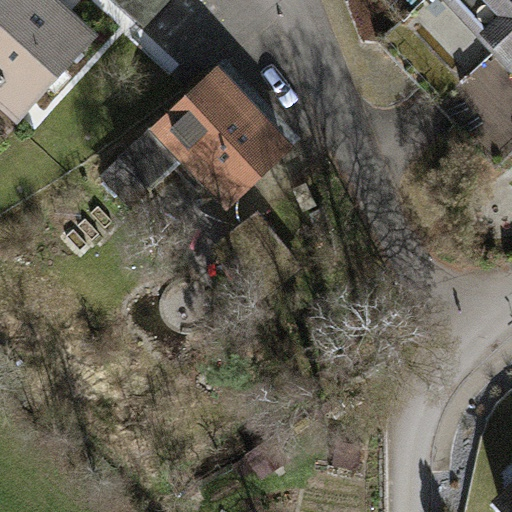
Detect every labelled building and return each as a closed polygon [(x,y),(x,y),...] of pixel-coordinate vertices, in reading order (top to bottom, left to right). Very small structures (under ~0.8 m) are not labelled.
[(12,0),(0,14),(0,118),(17,133),(93,46),(54,12),(64,0),(12,0)] [(115,0),(147,29),(173,0),(115,0)] [(511,0),(439,0),(511,77),(511,0)] [(212,91),(104,180),(137,220),(175,188),(214,234),(283,176),(212,91)] [(305,292),(258,233),(207,273),(254,332),(305,292)] [(511,511),(511,478),(487,502),(497,511),(511,511)]
